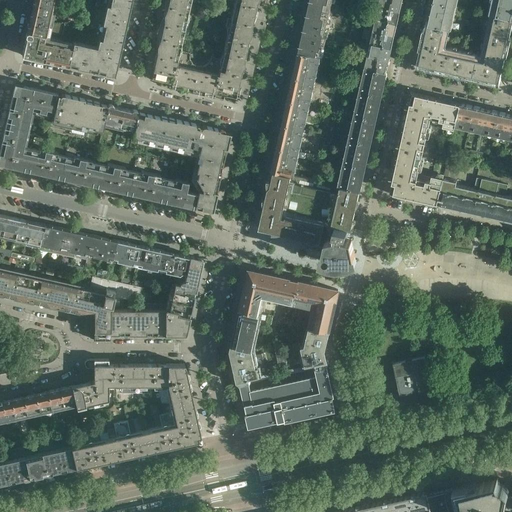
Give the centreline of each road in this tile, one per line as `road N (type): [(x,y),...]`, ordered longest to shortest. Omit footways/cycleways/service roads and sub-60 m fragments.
road 1 (residential): [(207,347),(230,238),(0,189)]
road 2 (secondary): [(511,410),(236,470)]
road 3 (secondary): [(244,493),(511,432)]
road 4 (residential): [(511,460),(264,511)]
road 5 (residential): [(0,495),(227,447)]
road 6 (residential): [(426,221),(374,210),(404,77)]
road 7 (secondary): [(236,470),(51,511)]
road 8 (residential): [(227,447),(365,415)]
road 9 (residential): [(256,122),(130,93)]
road 10 (residential): [(207,347),(79,347)]
road 11 (residential): [(130,93),(7,64)]
road 12 (unclassified): [(284,0),(256,122)]
